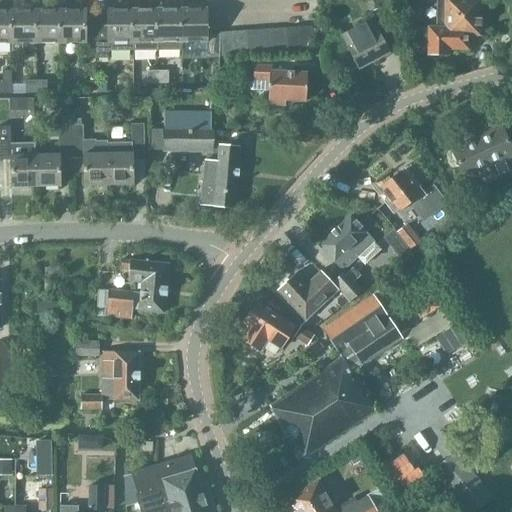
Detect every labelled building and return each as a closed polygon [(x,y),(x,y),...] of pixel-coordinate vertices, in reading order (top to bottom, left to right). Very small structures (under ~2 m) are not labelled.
[(383,8),(378,0),(355,0),(365,18),(383,8)] [(426,56),(447,56),(447,51),(468,52),(468,37),(482,37),(482,0),(435,0),(435,29),(427,29),(426,56)] [(181,57),(207,57),(213,57),(222,57),(220,35),(207,35),(207,9),(181,10),(181,51),(181,57)] [(109,52),(132,52),(132,10),(108,10),(108,26),(97,26),(97,59),(109,59),(109,52)] [(132,52),(157,51),(156,10),(132,10),(132,52)] [(181,51),(181,10),(156,10),(157,51),(181,51)] [(0,43),(12,43),(11,11),(0,11),(0,43)] [(36,11),(11,11),(12,43),(12,53),(23,53),(23,43),(36,43),(36,11)] [(36,11),(36,43),(61,43),(61,11),(36,11)] [(61,43),(84,43),(85,59),(97,59),(97,26),(85,26),(85,11),(61,11),(61,43)] [(372,22),(343,37),(353,57),(358,68),(359,70),(389,55),(372,22)] [(311,27),(298,28),(300,51),(313,50),(311,27)] [(298,28),(285,29),(287,52),(300,51),(298,28)] [(274,53),(286,52),(287,52),(285,29),(272,30),(274,53)] [(246,31),(247,55),(261,54),(259,30),(246,31)] [(261,54),(274,53),(272,30),(259,30),(261,54)] [(313,30),(314,52),(325,51),(323,30),(313,30)] [(247,55),(246,31),(233,32),(235,56),(247,55)] [(233,32),(220,33),(220,35),(222,57),(235,56),(233,32)] [(358,68),(353,57),(339,65),(344,75),(358,68)] [(268,81),(267,105),(284,105),(284,100),(305,100),(305,73),(269,72),(269,67),(253,67),(252,81),(268,81)] [(12,85),(12,71),(2,71),(2,81),(0,81),(0,94),(12,95),(12,85)] [(147,85),(157,84),(157,71),(146,71),(147,85)] [(157,71),(157,84),(168,84),(168,71),(157,71)] [(36,81),(36,94),(47,94),(46,80),(36,81)] [(26,84),(12,85),(12,95),(36,94),(36,81),(26,81),(26,84)] [(33,99),(10,99),(10,111),(34,111),(33,99)] [(165,113),(164,152),(211,152),(211,113),(165,113)] [(129,125),(130,145),(107,145),(107,185),(132,185),(132,157),(143,157),(143,125),(129,125)] [(35,186),(34,155),(34,143),(10,143),(10,126),(0,126),(0,159),(10,159),(10,187),(35,186)] [(480,136),(481,138),(451,151),(452,152),(449,157),(452,164),(457,165),(462,176),(503,158),(509,171),(511,169),(511,151),(501,126),(480,136)] [(34,155),(35,186),(59,186),(59,159),(71,159),(70,127),(57,127),(57,154),(34,155)] [(95,141),(82,142),(82,127),(70,127),(71,159),(82,159),(83,185),(107,185),(107,145),(107,143),(95,143),(95,141)] [(204,159),(200,205),(233,209),(239,147),(218,145),(217,160),(204,159)] [(402,172),(381,188),(400,212),(410,204),(424,221),(447,203),(433,186),(421,196),(402,172)] [(349,216),(318,246),(342,271),(357,257),(364,264),(380,249),(372,242),(373,241),(349,216)] [(406,225),(395,234),(408,250),(419,241),(406,225)] [(128,270),(127,281),(141,283),(140,294),(98,290),(96,316),(130,319),(132,309),(163,313),(169,265),(123,260),(122,269),(128,270)] [(331,283),(342,294),(349,302),(361,291),(352,282),(359,277),(351,269),(342,277),(340,275),(331,283)] [(306,284),(296,273),(276,291),(305,322),(338,291),(320,271),(306,284)] [(268,407),(303,459),(375,411),(365,396),(367,395),(355,376),(366,368),(364,365),(401,339),(399,335),(373,298),(372,296),(322,330),(341,358),(268,407)] [(256,302),(242,324),(247,328),(240,340),(259,352),(267,341),(280,349),(295,327),(256,302)] [(130,350),(149,348),(148,339),(129,341),(130,350)] [(75,357),(99,357),(99,342),(76,342),(75,357)] [(0,345),(0,385),(8,386),(9,367),(8,346),(0,345)] [(103,352),(102,399),(138,400),(139,353),(103,352)] [(81,395),(81,410),(101,410),(101,395),(81,395)] [(50,441),(39,441),(39,475),(51,475),(50,441)] [(457,451),(432,471),(463,511),(476,511),(494,498),(457,451)] [(190,456),(155,467),(154,467),(131,474),(132,475),(126,476),(128,504),(138,502),(141,511),(208,511),(196,471),(190,456)] [(0,459),(0,476),(12,476),(11,459),(0,459)] [(388,511),(389,511),(376,488),(366,495),(368,498),(357,504),(353,497),(334,508),(330,501),(335,499),(332,494),(328,497),(317,479),(284,497),(291,511),(388,511)] [(89,509),(113,509),(113,486),(90,486),(89,509)] [(39,509),(53,509),(53,489),(38,490),(39,509)]
